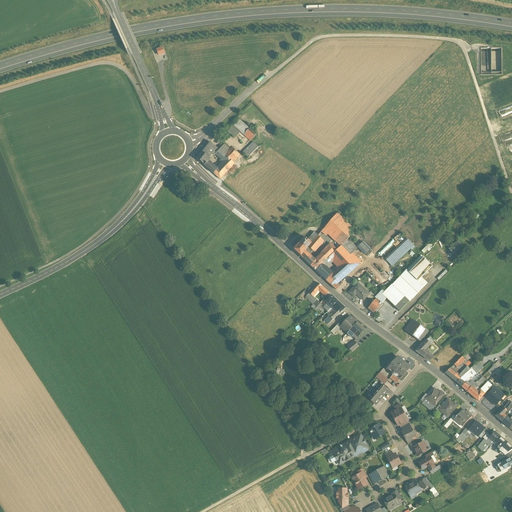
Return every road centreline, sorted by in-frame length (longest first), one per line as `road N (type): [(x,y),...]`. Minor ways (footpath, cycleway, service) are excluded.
road 1 (trunk): [(0,67),(108,35),(265,11),(412,11),(511,24)]
road 2 (track): [(274,75),(323,37),(459,42),(511,192)]
road 3 (tertiary): [(183,160),(422,363)]
road 4 (tertiary): [(163,162),(116,225),(75,258),(0,295)]
road 5 (track): [(0,91),(107,63),(130,78),(148,115),(161,113)]
road 6 (tertiary): [(167,132),(112,0)]
